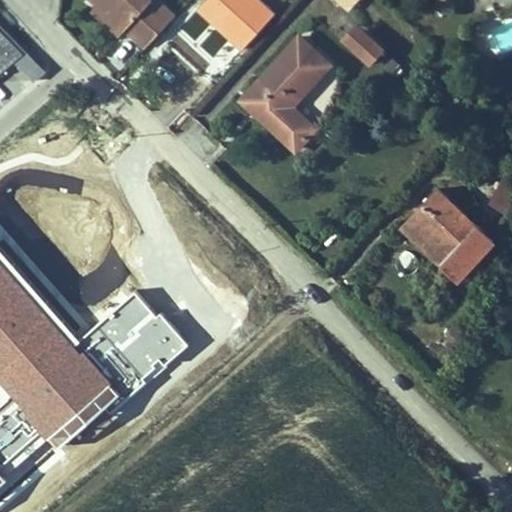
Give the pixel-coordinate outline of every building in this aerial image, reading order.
[(74,0),(89,14),(103,28),(121,46),(141,66),(168,37),(130,0),(74,0)] [(269,32),(234,0),(219,0),(193,27),(224,56),(235,66),(236,67),(269,32)] [(348,0),(311,0),(338,25),(356,7),(348,0)] [(412,0),(452,15),(457,0),(412,0)] [(340,34),(369,62),(386,45),(356,17),(340,34)] [(121,46),(103,28),(96,35),(115,53),(121,46)] [(381,73),(353,48),(340,62),(367,88),(381,73)] [(235,66),(224,56),(209,72),(220,82),(235,66)] [(295,57),(243,111),(259,126),(252,134),(268,150),(292,174),(314,151),(288,126),(326,87),(295,57)] [(22,98),(4,77),(0,80),(0,91),(13,106),(22,98)] [(259,126),(243,111),(236,118),(252,134),(259,126)] [(433,215),(404,244),(442,281),(433,290),(450,306),(487,269),(433,215)] [(442,281),(404,244),(395,253),(433,290),(442,281)]
